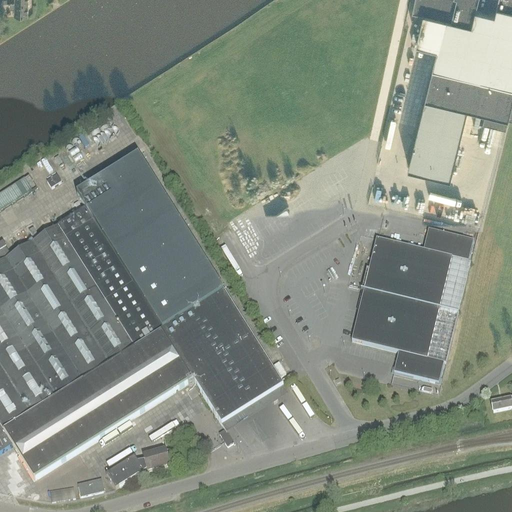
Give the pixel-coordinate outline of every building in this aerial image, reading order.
[(437,48),(408,168),(450,178),(467,108),(485,113),(508,118),(511,119),(511,0),(498,0),(495,14),(476,9),(477,0),(415,0),(413,10),(424,13),(416,43),(437,48)] [(28,17),(28,5),(15,5),(15,4),(10,4),(10,9),(14,9),(14,16),(28,17)] [(0,263),(1,264),(0,264),(0,455),(13,447),(34,481),(192,381),(222,428),(284,389),(139,159),(77,197),(85,211),(58,228),(59,228),(11,258),(6,249),(3,245),(0,246),(0,263)] [(62,184),(57,177),(55,173),(46,178),(49,182),(47,183),(51,190),(62,184)] [(29,178),(0,196),(0,213),(37,189),(29,178)] [(364,291),(458,314),(471,264),(469,263),(474,242),(440,234),(429,231),(424,252),(417,250),(376,240),(375,246),(364,291)] [(458,314),(364,291),(352,342),(399,354),(394,374),(439,385),(444,364),(446,365),(458,314)] [(279,363),(274,366),(281,377),(285,374),(279,363)] [(511,399),(491,403),(493,413),(511,409),(511,399)] [(234,444),(226,431),(219,435),(227,448),(234,444)] [(143,457),(144,462),(138,463),(135,459),(106,477),(116,492),(144,474),(144,473),(147,471),(147,473),(171,466),(166,450),(143,457)] [(102,481),(78,487),(81,499),(105,494),(102,481)] [(74,489),(50,493),(51,504),(75,500),(74,489)]
